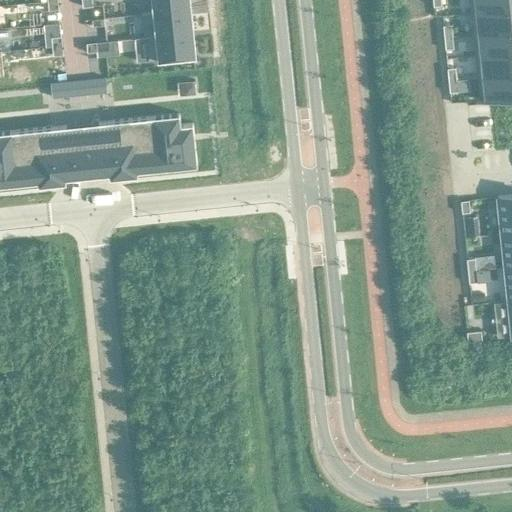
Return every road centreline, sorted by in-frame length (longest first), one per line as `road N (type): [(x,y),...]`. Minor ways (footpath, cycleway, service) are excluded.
road 1 (tertiary): [(297,189),(322,435),(333,466),(372,495),(511,486)]
road 2 (tertiary): [(511,459),(383,470),(359,452),(347,425),(320,187)]
road 3 (residential): [(92,211),(121,511)]
road 4 (residential): [(92,211),(297,189)]
road 5 (tertiary): [(277,0),(297,189)]
road 6 (tertiary): [(320,187),(301,0)]
